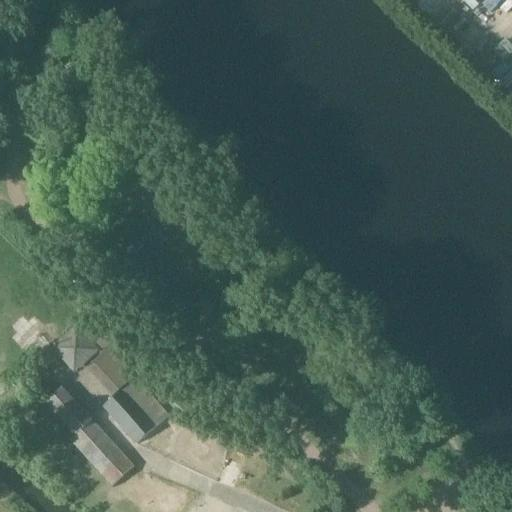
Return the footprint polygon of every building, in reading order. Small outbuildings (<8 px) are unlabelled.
[(99,350),(102,353),(113,344),(85,315),(75,325),(76,326),(99,350)] [(74,373),(99,350),(76,326),(51,348),(74,373)] [(113,344),(102,353),(85,368),(111,397),(138,372),(113,344)] [(103,407),(136,444),(169,415),(136,377),(103,407)] [(112,488),(134,467),(61,387),(44,403),(75,436),(69,441),(112,488)] [(219,441),(200,469),(215,479),(224,466),(225,467),(226,466),(246,479),(255,466),(256,467),(257,466),(219,441)]
